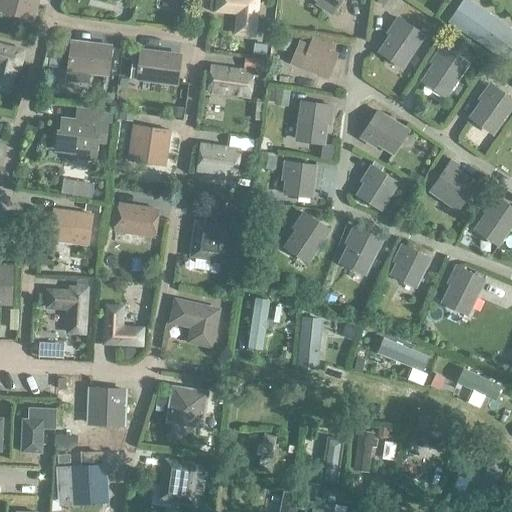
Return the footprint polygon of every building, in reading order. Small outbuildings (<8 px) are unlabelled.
[(0,0),(0,12),(31,21),(36,0),(0,0)] [(258,0),(217,0),(216,14),(237,15),(235,37),(255,39),(258,0)] [(316,0),(324,5),(322,8),(331,14),(340,0),(316,0)] [(511,28),(469,0),(463,0),(448,22),(509,64),(511,65),(511,28)] [(394,29),(379,52),(389,59),(391,56),(404,65),(424,35),(398,18),(392,27),(394,29)] [(292,34),(279,33),(278,48),(290,49),(292,34)] [(299,41),(290,64),(327,79),(336,57),(330,54),(333,47),(312,38),(309,45),(299,41)] [(470,47),(460,40),(454,50),(463,57),(470,47)] [(72,43),(68,71),(107,76),(110,47),(72,43)] [(253,55),(266,56),(267,45),(254,43),(253,55)] [(0,47),(0,89),(8,92),(14,69),(18,70),(22,53),(0,47)] [(438,58),(422,81),(432,88),(434,85),(447,94),(467,64),(441,47),(435,56),(438,58)] [(141,51),(138,80),(176,84),(179,56),(141,51)] [(268,61),(257,60),(256,69),(266,71),(268,61)] [(254,69),(210,63),(206,91),(251,97),(254,69)] [(72,76),(71,95),(115,96),(116,78),(72,76)] [(486,95),(470,118),(480,125),(482,123),(494,132),(511,107),(511,100),(490,85),(484,94),(486,95)] [(288,106),(290,92),(270,88),(268,104),(288,106)] [(301,102),(296,138),(312,140),(312,143),(324,144),(328,117),(331,117),(332,106),(301,102)] [(265,103),(258,103),(255,119),(262,119),(265,103)] [(183,115),(185,106),(172,104),(171,114),(183,115)] [(369,144),(371,140),(392,154),(407,129),(386,116),(378,111),(360,138),(369,144)] [(133,114),(120,112),(119,120),(132,122),(133,114)] [(59,133),(57,150),(75,152),(76,150),(96,153),(100,124),(63,119),(61,133),(59,133)] [(134,126),(129,162),(165,167),(170,131),(134,126)] [(242,147),(201,141),(197,169),(238,175),(242,147)] [(276,169),(278,155),(261,152),(259,167),(276,169)] [(453,159),(431,191),(440,197),(442,193),(461,206),(476,183),(457,169),(460,164),(453,159)] [(285,162),(284,173),(287,173),(284,194),(297,195),(297,193),(312,195),(316,166),(285,162)] [(369,175),(358,193),(368,200),(370,197),(383,206),(398,181),(372,164),(366,173),(369,175)] [(425,178),(415,172),(410,180),(421,186),(425,178)] [(200,191),(242,194),(243,179),(202,176),(200,191)] [(511,207),(497,197),(475,229),(485,236),(487,234),(500,243),(511,225),(511,207)] [(161,207),(119,200),(114,230),(156,237),(161,207)] [(100,204),(82,201),(81,208),(99,211),(100,204)] [(250,206),(236,204),(235,213),(249,215),(250,206)] [(277,207),(264,208),(265,220),(278,219),(277,207)] [(53,210),(49,240),(89,245),(93,216),(53,210)] [(296,228),(285,246),(295,253),(297,251),(310,259),(329,229),(304,213),(298,222),(303,225),(299,230),(296,228)] [(249,218),(238,217),(236,232),(247,233),(249,218)] [(231,227),(226,227),(204,224),(195,222),(190,258),(226,263),(231,227)] [(350,242),(340,261),(351,267),(352,264),(366,271),(382,239),(354,225),(349,235),(355,238),(352,243),(350,242)] [(468,247),(471,239),(464,235),(460,243),(468,247)] [(397,261),(391,274),(402,280),(403,277),(416,284),(429,258),(402,245),(397,253),(403,256),(400,262),(397,261)] [(198,275),(219,277),(220,266),(199,264),(198,275)] [(0,265),(0,306),(12,307),(14,266),(0,265)] [(456,276),(444,301),(455,307),(456,304),(471,311),(486,279),(458,265),(453,275),(456,276)] [(48,291),(47,307),(70,309),(68,333),(85,334),(87,289),(71,288),(70,292),(48,291)] [(337,295),(325,291),(320,303),(333,307),(337,295)] [(297,297),(287,296),(285,307),(295,309),(297,297)] [(176,301),(173,318),(194,323),(190,341),(211,345),(218,311),(176,301)] [(269,354),(275,310),(258,308),(252,351),(269,354)] [(302,316),(297,368),(318,370),(323,318),(302,316)] [(105,361),(143,363),(144,342),(126,341),(126,321),(106,321),(105,361)] [(352,338),(358,324),(348,321),(343,335),(352,338)] [(402,376),(406,365),(371,351),(367,361),(402,376)] [(354,371),(363,372),(365,360),(357,358),(354,371)] [(499,362),(496,365),(503,372),(509,366),(505,361),(499,362)] [(438,389),(443,378),(435,375),(430,386),(438,389)] [(174,388),(169,420),(201,425),(206,393),(174,388)] [(90,389),(89,424),(124,425),(125,390),(90,389)] [(168,407),(169,395),(158,393),(157,405),(168,407)] [(23,420),(22,452),(42,453),(42,428),(55,429),(55,410),(30,409),(30,421),(23,420)] [(421,414),(410,440),(421,445),(423,440),(442,448),(451,427),(421,414)] [(390,428),(380,427),(378,437),(388,439),(390,428)] [(359,430),(353,471),(368,473),(373,446),(377,447),(378,440),(374,439),(375,432),(359,430)] [(338,484),(344,438),(327,436),(321,481),(338,484)] [(269,473),(275,447),(263,444),(258,470),(269,473)] [(82,468),(71,469),(73,503),(107,501),(105,466),(103,467),(102,451),(81,452),(82,468)] [(58,464),(69,463),(70,454),(58,455),(58,464)] [(468,492),(484,501),(504,464),(488,455),(468,492)] [(193,504),(200,462),(166,456),(159,499),(193,504)] [(336,493),(323,491),(321,500),(335,502),(336,493)] [(281,498),(278,511),(295,511),(298,501),(281,498)] [(329,511),(331,507),(317,503),(315,511),(329,511)]
